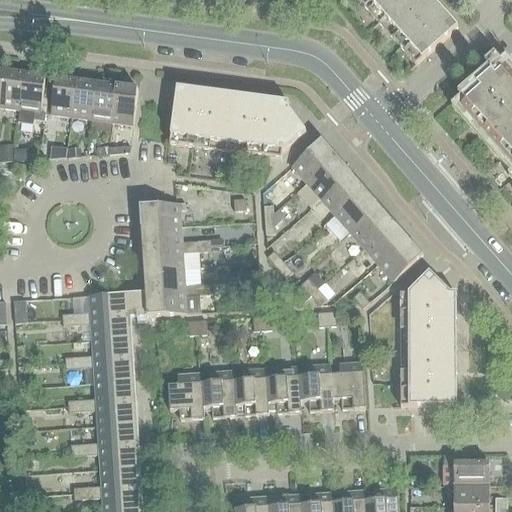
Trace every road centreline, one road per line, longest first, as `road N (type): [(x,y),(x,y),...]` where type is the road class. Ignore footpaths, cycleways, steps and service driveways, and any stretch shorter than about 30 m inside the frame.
road 1 (tertiary): [(380,116),(330,62),(289,48),(0,14)]
road 2 (residential): [(179,511),(177,466),(358,457),(382,446),(511,445)]
road 3 (tertiary): [(511,265),(380,116)]
road 4 (residential): [(75,190),(102,196),(111,216),(101,256),(70,276),(36,272)]
road 5 (residential): [(380,116),(488,28)]
